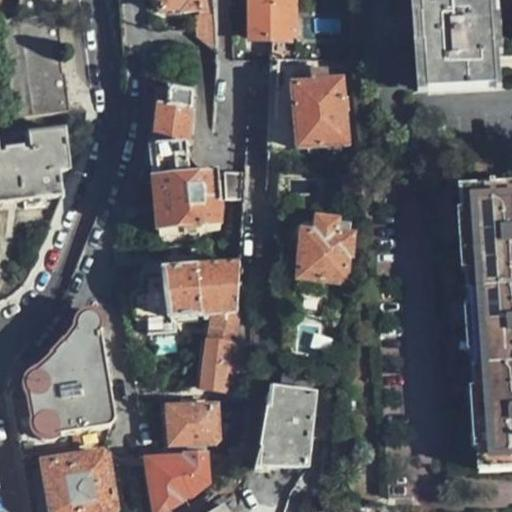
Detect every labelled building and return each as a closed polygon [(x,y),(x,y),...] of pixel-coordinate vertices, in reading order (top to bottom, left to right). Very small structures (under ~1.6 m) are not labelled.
[(0,0),(0,2),(8,1),(19,0),(30,0),(29,1),(26,8),(29,14),(34,16),(36,18),(34,20),(0,24),(0,44),(0,45),(7,97),(9,121),(66,114),(65,107),(60,108),(58,87),(63,87),(54,14),(59,11),(62,8),(62,3),(59,0),(0,0)] [(160,0),(162,14),(182,11),(184,13),(200,11),(199,0),(160,0)] [(271,39),(272,61),(296,61),(296,16),(295,0),(250,0),(250,18),(251,39),(271,39)] [(495,69),(488,0),(420,0),(421,21),(417,21),(419,50),(423,50),(427,94),(496,89),(495,69)] [(215,50),(212,15),(196,16),(197,37),(211,49),(215,50)] [(269,111),(267,155),(311,150),(346,147),(344,124),(340,82),(326,83),(325,73),(311,73),(311,85),(291,86),(290,67),(272,68),(272,71),(276,74),(279,81),(280,92),(278,99),(274,105),(269,111)] [(155,115),(150,151),(175,149),(190,148),(191,93),(158,90),(155,115)] [(58,197),(57,171),(67,170),(62,130),(28,134),(29,150),(23,151),(22,148),(3,150),(3,154),(0,154),(0,204),(19,202),(58,197)] [(175,149),(150,151),(153,173),(156,210),(159,237),(182,235),(219,231),(220,213),(221,201),(218,175),(189,176),(190,148),(175,149)] [(511,185),(460,187),(458,158),(430,158),(441,386),(447,472),(511,467),(511,185)] [(244,173),(224,174),(226,202),(243,201),(244,173)] [(344,196),(361,194),(359,177),(342,179),(344,196)] [(285,212),(284,235),(304,236),(305,220),(305,212),(285,212)] [(318,236),(304,236),(303,266),(302,285),(306,290),(317,291),(326,285),(327,283),(338,283),(346,284),(347,277),(347,257),(352,257),(352,244),(352,238),(336,237),(336,223),(319,224),(318,236)] [(211,317),(209,342),(229,343),(249,345),(250,320),(239,321),(241,267),(142,277),(143,293),(135,294),(131,299),(132,318),(138,323),(147,321),(148,335),(174,333),(174,322),(211,317)] [(13,404),(22,457),(40,454),(37,432),(47,439),(84,433),(109,430),(110,426),(115,421),(106,370),(99,324),(95,302),(93,302),(89,312),(83,324),(74,339),(66,350),(51,365),(38,377),(12,396),(13,404)] [(229,343),(209,342),(204,390),(224,391),(229,343)] [(338,374),(285,370),(286,399),(278,399),(269,442),(261,469),(309,468),(312,452),(317,425),(335,419),(338,374)] [(186,447),(186,455),(206,454),(206,445),(214,445),(218,440),(216,406),(169,411),(163,416),(164,427),(165,430),(169,431),(170,447),(186,447)] [(206,454),(186,455),(186,462),(149,465),(156,511),(167,511),(180,504),(179,500),(189,499),(194,494),(196,490),(201,490),(207,484),(206,454)] [(113,511),(107,460),(101,456),(44,466),(47,488),(51,511),(113,511)]
